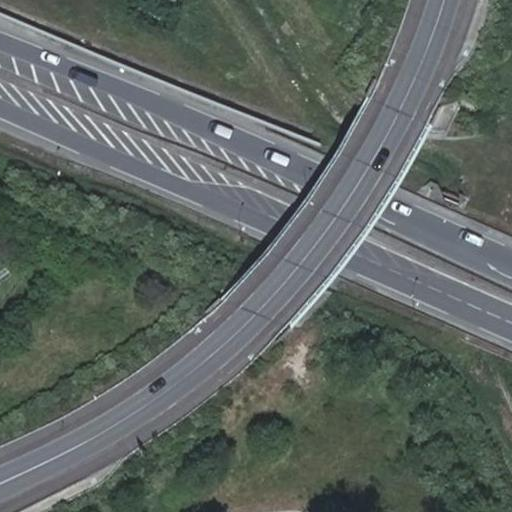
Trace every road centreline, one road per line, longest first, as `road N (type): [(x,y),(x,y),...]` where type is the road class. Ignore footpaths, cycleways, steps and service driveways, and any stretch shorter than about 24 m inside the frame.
road 1 (secondary): [(0,483),(159,396),(281,288),(379,153),(444,0)]
road 2 (primary): [(511,265),(0,36)]
road 3 (primary): [(0,101),(511,323)]
